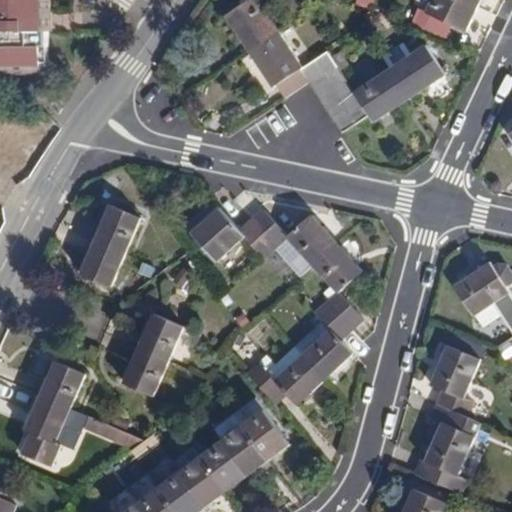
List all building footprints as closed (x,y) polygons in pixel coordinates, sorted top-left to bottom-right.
[(0,0),(0,66),(42,67),(42,46),(47,46),(47,32),(50,31),(49,0),(0,0)] [(251,0),(227,16),(250,51),(280,32),(258,0),(251,0)] [(372,9),(374,0),(355,0),(354,4),(372,9)] [(468,32),(482,0),(435,0),(429,14),(468,32)] [(250,51),(274,87),(277,85),(285,98),(309,82),(337,64),(328,51),(303,68),(280,32),(250,51)] [(391,69),(410,98),(446,74),(427,45),(391,69)] [(345,77),(337,64),(309,82),(318,95),(345,77)] [(355,93),(362,102),(370,115),(375,122),(410,98),(391,69),(355,93)] [(354,90),(345,77),(318,95),(326,108),(354,90)] [(355,93),(354,90),(326,108),(334,120),(362,102),(355,93)] [(334,120),(343,133),(370,115),(362,102),(334,120)] [(0,223),(48,132),(0,108),(0,223)] [(112,205),(83,275),(113,287),(127,252),(142,218),(112,205)] [(192,233),(218,262),(246,237),(266,259),(277,249),(278,248),(252,220),(241,231),(220,207),(192,233)] [(289,238),(314,265),(338,244),(312,216),(289,237),(264,209),(252,220),(278,248),(289,238)] [(278,248),(277,249),(302,276),(314,265),(289,238),(278,248)] [(314,265),(338,292),(327,302),(353,330),(364,319),(340,293),(363,271),(338,244),(314,265)] [(455,287),(474,316),(511,292),(507,286),(511,283),(511,273),(507,265),(498,264),(494,267),(492,263),(455,287)] [(305,355),(327,378),(354,353),(342,340),(353,330),(327,302),(316,313),(323,320),(331,329),(305,355)] [(155,314),(125,383),(155,396),(185,327),(155,314)] [(323,320),(296,346),(305,355),(331,329),(323,320)] [(276,365),(269,372),(278,381),(305,355),(296,346),(276,365)] [(449,346),(432,385),(444,390),(438,404),(468,417),(474,403),(465,399),(481,359),(449,346)] [(284,391),(298,406),(327,378),(305,355),(278,381),(269,372),(260,363),(249,374),(275,401),(284,391)] [(268,356),(260,363),(269,372),(276,365),(268,356)] [(87,374),(57,361),(28,431),(33,433),(24,454),(54,467),(64,445),(58,443),(72,409),(87,374)] [(127,511),(199,511),(291,444),(266,410),(257,398),(235,414),(234,412),(213,427),(223,441),(127,511)] [(443,424),(426,462),(422,460),(416,473),(463,494),(469,480),(459,476),(476,436),(482,424),(468,417),(438,404),(431,418),(443,424)] [(102,422),(90,417),(86,427),(97,432),(102,422)] [(113,427),(102,422),(97,432),(109,437),(113,427)] [(415,489),(404,511),(443,511),(449,498),(418,485),(416,489),(415,489)] [(0,491),(0,511),(15,511),(20,500),(0,491)]
